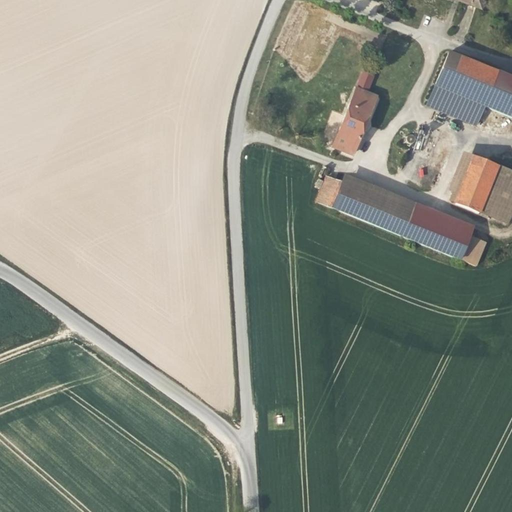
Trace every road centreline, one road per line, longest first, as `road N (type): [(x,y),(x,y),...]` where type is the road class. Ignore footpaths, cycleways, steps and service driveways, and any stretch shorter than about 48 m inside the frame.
road 1 (unclassified): [(244,446),(229,194),(237,122),(280,0)]
road 2 (unclassified): [(244,446),(0,267)]
road 3 (track): [(65,332),(209,438),(226,467),(230,511)]
